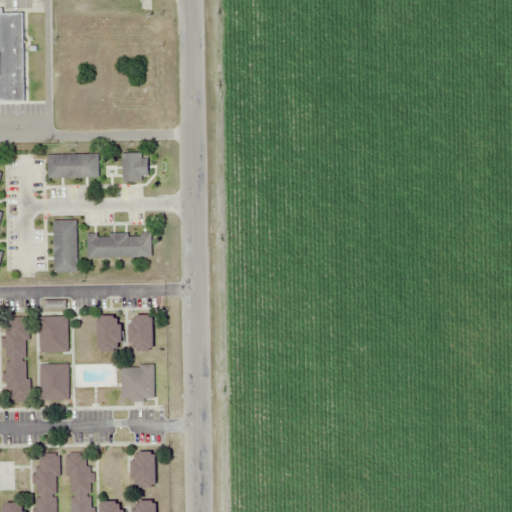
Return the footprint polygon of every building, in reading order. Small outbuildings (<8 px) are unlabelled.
[(0,101),(24,101),(23,10),(0,9),(0,101)] [(122,180),(147,180),(147,152),(122,152),(122,180)] [(48,153),(48,177),(98,177),(98,153),(48,153)] [(53,271),(77,271),(77,220),(53,220),(53,271)] [(151,256),(151,232),(86,233),(87,257),(151,256)] [(98,351),(121,351),(121,315),(98,315),(98,351)] [(131,315),(131,350),(153,350),(153,315),(131,315)] [(67,352),(67,316),(39,316),(39,352),(67,352)] [(28,317),(7,317),(7,401),(27,401),(28,317)] [(68,363),(40,363),(40,399),(68,399),(68,363)] [(154,400),(154,365),(121,365),(121,400),(154,400)] [(155,487),(155,451),(133,451),(133,487),(155,487)] [(89,511),(89,452),(68,453),(68,511),(89,511)] [(58,511),(58,453),(36,453),(36,511),(58,511)] [(123,511),(124,501),(100,501),(100,511),(123,511)] [(133,511),(156,511),(157,501),(134,501),(133,511)] [(3,503),(2,511),(26,511),(26,503),(3,503)]
